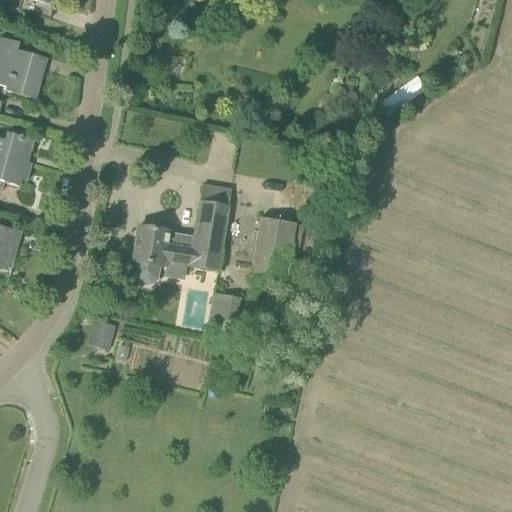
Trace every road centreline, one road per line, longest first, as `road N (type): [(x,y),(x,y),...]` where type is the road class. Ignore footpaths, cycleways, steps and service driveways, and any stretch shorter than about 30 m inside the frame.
road 1 (unclassified): [(4,371),(46,324),(63,287),(104,0)]
road 2 (unclassified): [(27,511),(48,437),(37,402),(4,371)]
